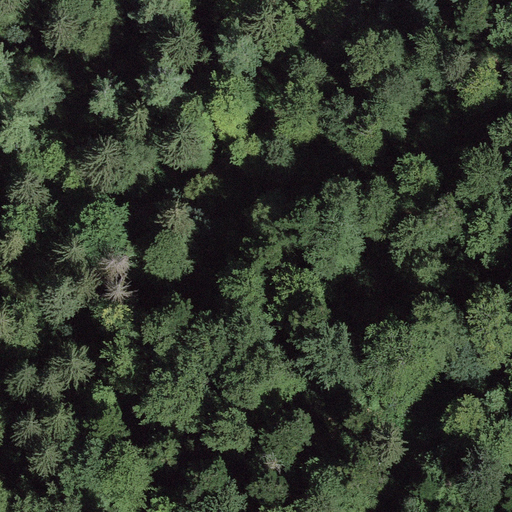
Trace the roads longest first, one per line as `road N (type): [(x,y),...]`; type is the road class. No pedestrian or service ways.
road 1 (track): [(359,0),(301,95),(234,161),(0,282)]
road 2 (track): [(393,511),(511,359)]
